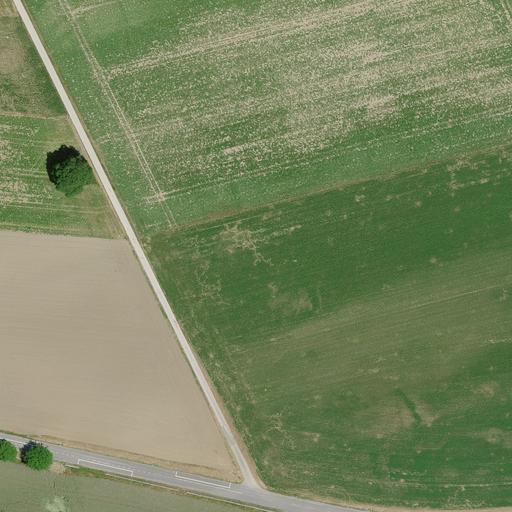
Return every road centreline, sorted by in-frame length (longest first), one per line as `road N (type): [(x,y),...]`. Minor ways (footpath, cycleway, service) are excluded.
road 1 (track): [(257,496),(15,0)]
road 2 (track): [(325,511),(0,442)]
